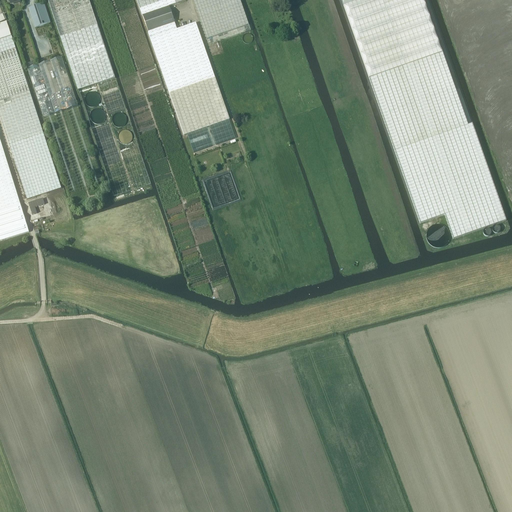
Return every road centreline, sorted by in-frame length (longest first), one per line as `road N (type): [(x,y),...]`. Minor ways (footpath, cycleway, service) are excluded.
road 1 (track): [(0,127),(41,262),(44,301),(32,320),(0,322)]
road 2 (track): [(244,154),(199,22)]
